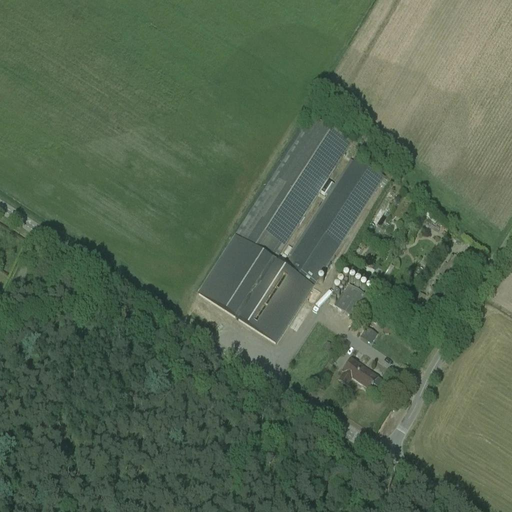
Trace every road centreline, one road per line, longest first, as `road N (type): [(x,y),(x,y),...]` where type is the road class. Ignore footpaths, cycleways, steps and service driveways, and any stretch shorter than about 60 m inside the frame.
road 1 (tertiary): [(382,455),(0,207)]
road 2 (unclassified): [(382,455),(511,237)]
